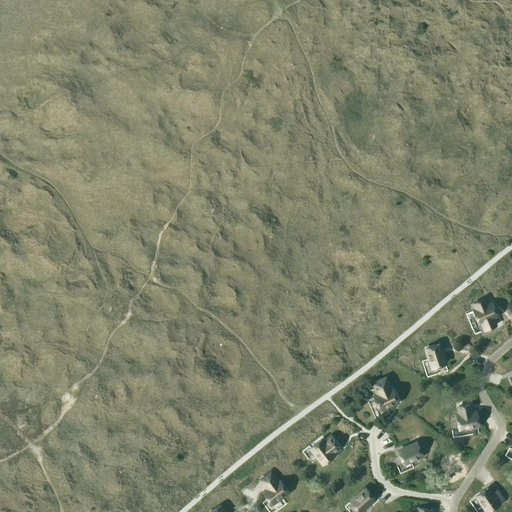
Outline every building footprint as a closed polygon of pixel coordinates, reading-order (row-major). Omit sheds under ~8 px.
[(484,299),(473,304),(475,309),(473,310),(479,323),(481,323),(484,330),(496,325),(492,318),(497,316),(492,303),(487,305),(484,299)] [(439,344),(426,349),(432,368),(445,363),(439,344)] [(374,383),(379,395),(374,397),(379,410),(398,402),(392,389),(389,390),(388,387),(390,387),(386,378),(374,383)] [(478,426),(476,412),(471,413),(470,405),(458,407),(459,415),(456,415),(459,429),(478,426)] [(322,439),(310,448),(323,464),(334,455),(332,453),(339,447),(330,436),(323,441),(322,439)] [(422,456),(416,443),(398,451),(404,464),(422,456)] [(261,480),(268,489),(263,492),(272,504),(288,492),(279,481),(278,482),(271,473),(261,480)] [(359,511),(374,499),(365,488),(350,502),(359,511)] [(498,490),(492,494),(488,488),(476,496),(487,511),(488,511),(505,500),(498,490)]
